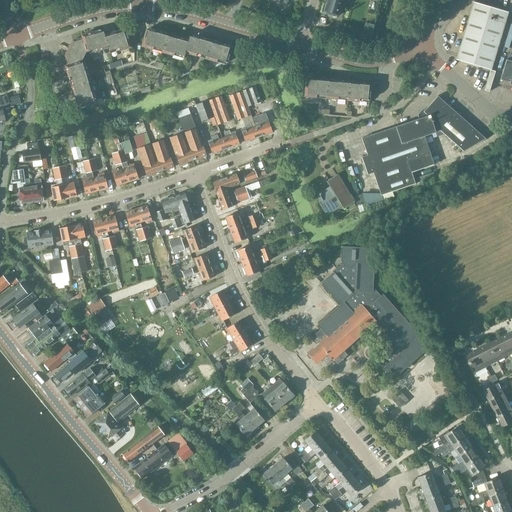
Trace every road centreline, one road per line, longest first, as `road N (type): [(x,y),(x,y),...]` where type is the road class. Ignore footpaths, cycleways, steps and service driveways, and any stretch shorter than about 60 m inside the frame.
road 1 (residential): [(319,406),(258,325),(197,174)]
road 2 (tertiary): [(143,511),(0,333)]
road 3 (residential): [(197,174),(92,206),(0,221)]
road 4 (residential): [(172,511),(319,406)]
road 5 (residential): [(0,205),(5,165),(33,96),(16,36)]
road 6 (tertiary): [(302,44),(141,5)]
road 7 (residential): [(475,409),(448,356),(511,319)]
road 8 (tertiary): [(16,36),(82,13),(141,5)]
road 9 (unclassified): [(413,43),(511,124)]
